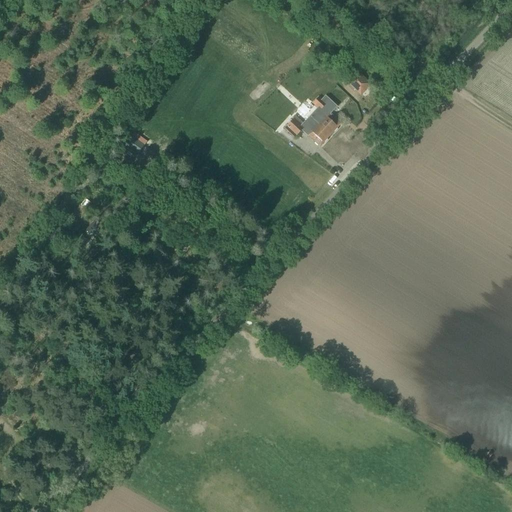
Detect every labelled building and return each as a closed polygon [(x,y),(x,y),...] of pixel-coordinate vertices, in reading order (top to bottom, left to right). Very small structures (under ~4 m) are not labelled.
[(324,60),(328,64),(332,59),(324,52),(318,58),(322,62),(324,60)] [(357,74),(349,83),(361,94),(369,85),(357,74)] [(330,135),(341,124),(323,108),(326,104),(312,91),(305,97),(320,111),(319,112),(325,118),(318,125),(330,135)] [(302,122),(299,126),(292,120),(284,129),(295,138),(302,131),(319,147),(330,135),(318,125),(312,131),(302,122)] [(137,153),(134,137),(124,138),(126,155),(137,153)]
